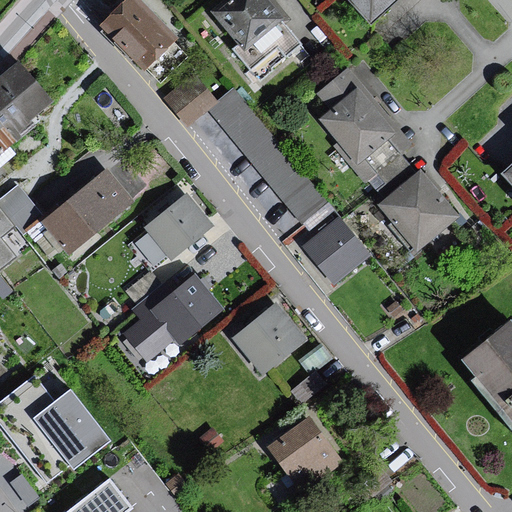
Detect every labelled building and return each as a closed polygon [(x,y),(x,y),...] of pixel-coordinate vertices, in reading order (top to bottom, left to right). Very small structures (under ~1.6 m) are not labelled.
[(154,14),(140,0),(128,0),(102,25),(144,68),(176,37),(154,14)] [(307,44),(270,0),(237,0),(218,16),(245,49),(237,55),(251,72),(245,77),(254,88),(307,44)] [(354,0),(370,17),(388,0),(354,0)] [(28,69),(0,94),(0,162),(62,105),(28,69)] [(415,151),(348,72),(319,97),(333,114),(324,122),(342,142),(335,148),(369,189),(415,151)] [(314,239),(340,217),(235,89),(219,102),(196,75),(165,100),(190,130),(210,114),(314,239)] [(73,259),(143,207),(116,170),(46,222),(73,259)] [(428,173),(385,207),(422,254),(465,219),(428,173)] [(1,194),(17,221),(40,207),(23,180),(1,194)] [(195,195),(150,230),(174,261),(219,225),(195,195)] [(16,227),(0,205),(0,270),(18,256),(3,237),(16,227)] [(373,256),(340,217),(314,239),(303,248),(335,287),(373,256)] [(200,281),(157,316),(181,346),(224,311),(200,281)] [(282,306),(235,340),(263,376),(309,342),(282,306)] [(511,332),(476,361),(511,405),(511,332)] [(33,375),(0,402),(0,419),(48,478),(68,462),(73,468),(108,439),(69,391),(55,403),(39,382),(33,375)] [(320,415),(274,449),(298,482),(311,473),(319,485),(353,460),(320,415)] [(213,432),(201,441),(210,454),(222,445),(213,432)] [(179,475),(166,486),(176,498),(189,487),(179,475)] [(110,477),(64,511),(123,511),(126,510),(132,506),(123,494),(110,477)]
